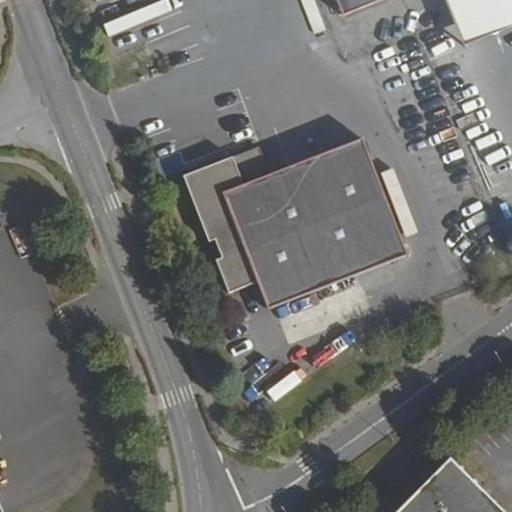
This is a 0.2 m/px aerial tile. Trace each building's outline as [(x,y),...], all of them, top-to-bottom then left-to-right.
[(367,0),(338,0),(342,10),(367,0)] [(511,0),(446,0),(463,44),(511,25),(511,0)] [(254,147),(198,168),(203,182),(189,187),(205,229),(214,226),(222,247),(213,251),(226,286),(254,275),(266,305),(406,253),(363,138),(264,175),(254,147)] [(189,187),(203,182),(198,168),(184,173),(189,187)] [(214,226),(205,229),(213,251),(222,247),(214,226)] [(505,511),(452,461),(401,511),(505,511)]
